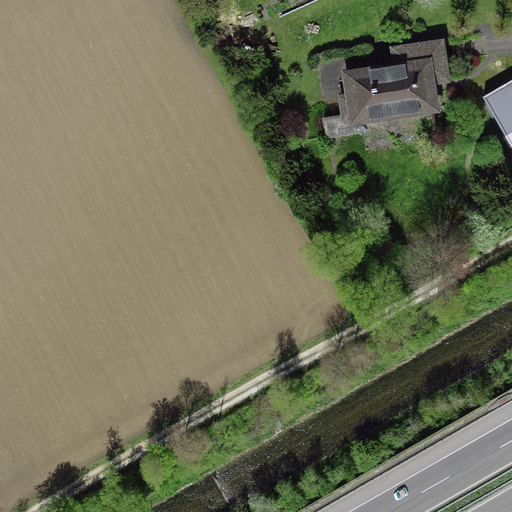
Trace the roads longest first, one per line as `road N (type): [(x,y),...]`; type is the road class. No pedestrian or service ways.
road 1 (track): [(36,511),(511,240)]
road 2 (motorway): [(511,440),(387,511)]
